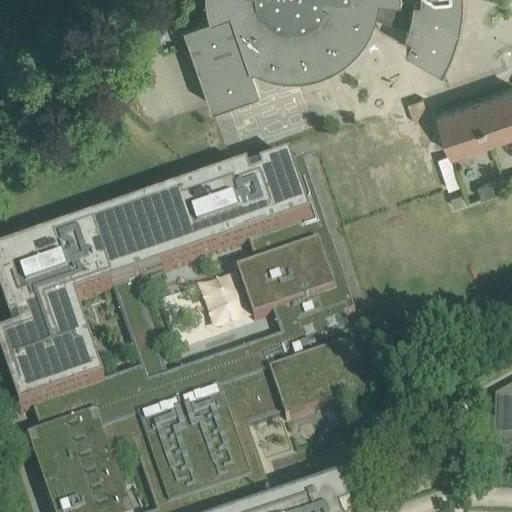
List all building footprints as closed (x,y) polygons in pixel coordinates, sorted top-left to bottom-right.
[(207,0),(209,6),(212,15),(185,25),(213,107),(261,90),(253,67),(255,66),(266,70),(277,73),(288,74),(300,74),(311,73),(322,69),(333,65),(343,59),(351,52),(359,44),(366,35),(373,24),(377,11),(410,21),(406,32),(413,35),(406,47),(443,69),(455,45),(462,19),(463,0),(207,0)] [(511,88),(476,101),(490,141),(511,133),(511,88)] [(476,101),(437,114),(446,138),(444,142),(448,144),(451,154),(490,141),(476,101)] [(249,173),(0,259),(0,296),(14,338),(0,342),(0,355),(21,416),(33,411),(41,435),(28,440),(52,511),(131,511),(111,455),(134,447),(156,511),(348,511),(351,511),(341,482),(284,502),(283,499),(273,503),(247,428),(284,415),(286,422),(368,394),(365,385),(378,380),(359,326),(349,329),(345,317),(355,314),(302,161),(291,165),(291,163),(250,177),(249,173)] [(481,198),(500,191),(496,181),(478,188),(481,198)] [(511,388),(495,398),(496,441),(511,440),(511,388)]
